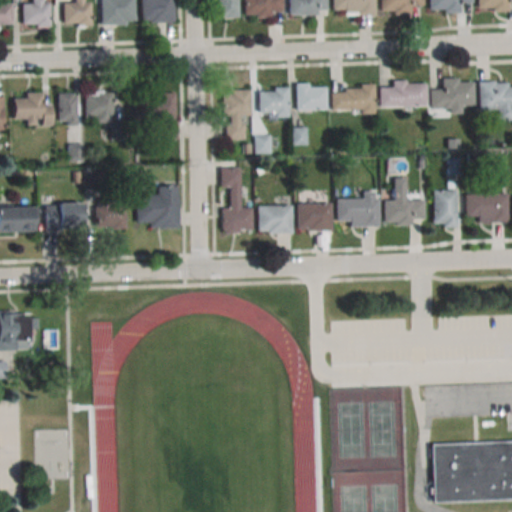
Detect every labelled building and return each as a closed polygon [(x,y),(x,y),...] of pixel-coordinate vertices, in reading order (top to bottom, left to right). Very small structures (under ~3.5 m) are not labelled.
[(48,26),(48,4),(43,4),(43,0),(29,0),(29,4),(20,4),(20,26),(48,26)] [(90,26),(89,3),(83,3),(83,0),(74,0),(74,3),(60,3),(60,27),(90,26)] [(134,0),(98,0),(98,25),(134,25),(134,0)] [(173,0),(140,0),(140,22),(173,22),(173,0)] [(216,0),(216,18),(236,18),(236,0),(216,0)] [(282,0),(241,0),(241,16),(282,16),(282,0)] [(286,0),(287,16),(316,15),(316,10),(325,10),(325,0),(286,0)] [(373,0),(330,0),(330,14),(373,14),(373,0)] [(409,14),(410,4),(422,4),(422,0),(378,0),(378,13),(409,14)] [(426,0),(426,12),(459,12),(459,2),(470,2),(470,0),(426,0)] [(508,11),(508,1),(511,1),(511,0),(474,0),(474,11),(508,11)] [(11,4),(0,4),(0,24),(11,24),(11,4)] [(428,111),(460,111),(460,104),(472,104),(472,82),(457,82),(457,78),(439,78),(439,89),(428,89),(428,111)] [(377,107),(424,107),(424,85),(406,85),(406,80),(388,80),(388,87),(377,87),(377,107)] [(508,80),(475,80),(475,110),(496,110),(496,120),(510,120),(510,109),(511,109),(511,85),(508,85),(508,80)] [(324,89),(307,89),(307,83),(293,83),(293,109),(324,109),(324,89)] [(340,92),(329,92),(329,112),(373,112),(373,85),(359,85),(359,89),(340,89),(340,92)] [(285,88),(272,88),(272,92),(258,92),(258,115),(285,115),(285,88)] [(222,89),(222,139),(241,139),(241,116),(249,116),(249,89),(222,89)] [(83,92),(84,117),(94,116),(94,123),(108,122),(110,122),(109,117),(112,116),(112,93),(102,93),(102,91),(83,92)] [(41,92),(20,92),(20,94),(12,94),(12,124),(51,123),(51,103),(41,103),(41,92)] [(76,92),(55,92),(55,124),(76,124),(76,92)] [(176,138),(176,93),(131,93),(131,119),(143,119),(143,125),(154,125),(154,138),(176,138)] [(127,121),(128,141),(109,142),(108,122),(110,122),(127,121)] [(290,144),(305,144),(305,126),(290,126),(290,144)] [(252,153),(269,153),(269,135),(252,135),(252,153)] [(457,140),(457,149),(445,149),(445,140),(457,140)] [(82,144),(82,162),(67,162),(66,144),(82,144)] [(475,160),(475,153),(466,154),(467,161),(475,160)] [(423,169),(423,155),(415,155),(415,169),(423,169)] [(458,157),(446,157),(446,173),(458,173),(458,157)] [(250,206),(239,206),(238,166),(217,167),(218,187),(227,187),(227,207),(219,207),(219,233),(250,232),(250,206)] [(101,171),(102,189),(83,190),(82,172),(101,171)] [(412,225),(412,217),(423,217),(423,198),(403,198),(403,176),(391,177),(391,199),(381,199),(381,225),(412,225)] [(145,228),(177,228),(177,185),(156,185),(156,195),(134,195),(134,223),(145,223),(145,228)] [(430,227),(453,227),(453,189),(430,189),(430,227)] [(376,190),(358,190),(358,199),(333,199),(333,219),(343,219),(343,227),(376,227),(376,190)] [(462,213),(472,213),(472,222),(505,222),(505,192),(462,192),(462,213)] [(80,228),(80,203),(43,203),(43,228),(80,228)] [(294,230),(329,230),(329,203),(294,203),(294,230)] [(255,205),(255,232),(290,232),(290,205),(255,205)] [(123,229),(123,206),(93,206),(93,229),(123,229)] [(32,207),(0,207),(0,231),(32,231),(32,207)] [(0,311),(0,349),(26,349),(26,328),(35,328),(35,318),(25,318),(25,311),(0,311)] [(57,349),(57,329),(42,329),(42,349),(57,349)] [(511,499),(430,502),(429,443),(511,440),(511,499)]
